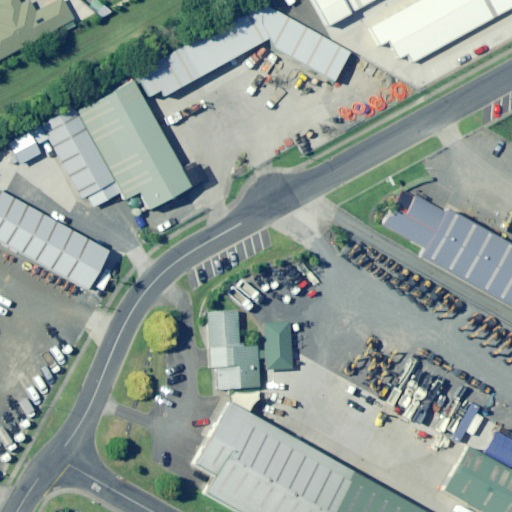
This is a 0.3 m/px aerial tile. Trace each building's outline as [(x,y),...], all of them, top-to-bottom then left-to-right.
[(19,5),(16,0),(0,0),(0,59),(72,19),(60,0),(56,0),(34,12),(28,0),(19,5)] [(383,0),(308,0),(326,32),(383,0)] [(511,13),(511,0),(429,0),(369,34),(376,46),(385,41),(396,60),(405,55),(412,68),(511,13)] [(256,9),(139,74),(155,104),(273,39),(278,50),(337,83),(354,51),(268,5),(256,9)] [(191,184),(133,82),(80,112),(129,200),(140,194),(148,208),(191,184)] [(125,192),(80,112),(46,130),(85,198),(91,194),(98,207),(125,192)] [(112,249),(0,187),(0,239),(90,290),(112,249)] [(511,251),(417,199),(406,219),(392,211),(384,226),(427,250),(422,259),(511,309),(511,251)] [(238,347),(236,312),(206,313),(209,368),(215,368),(216,389),(258,388),(256,346),(238,347)] [(289,369),(287,322),(262,324),(264,370),(289,369)] [(434,511),(236,402),(200,467),(218,478),(209,495),(239,511),(434,511)] [(511,431),(483,417),(478,426),(511,443),(511,431)] [(511,511),(511,468),(471,446),(444,494),(477,511),(511,511)]
